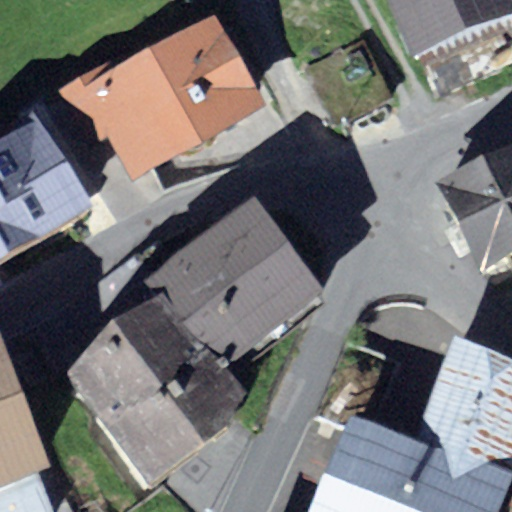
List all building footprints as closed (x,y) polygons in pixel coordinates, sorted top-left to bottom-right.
[(511,11),(507,0),(386,0),(414,67),(511,27),(511,11)] [(215,23),(68,98),(91,144),(117,131),(144,183),(265,121),(215,23)] [(34,142),(0,159),(0,264),(77,225),(34,142)] [(511,152),(436,192),(484,284),(511,269),(511,152)] [(316,302),(248,210),(153,281),(168,302),(221,372),(316,302)] [(221,372),(168,302),(68,376),(150,486),(250,412),(221,372)] [(349,426),(310,511),(491,511),(511,467),(511,377),(456,352),(410,453),(349,426)] [(0,363),(0,494),(44,477),(0,363)]
